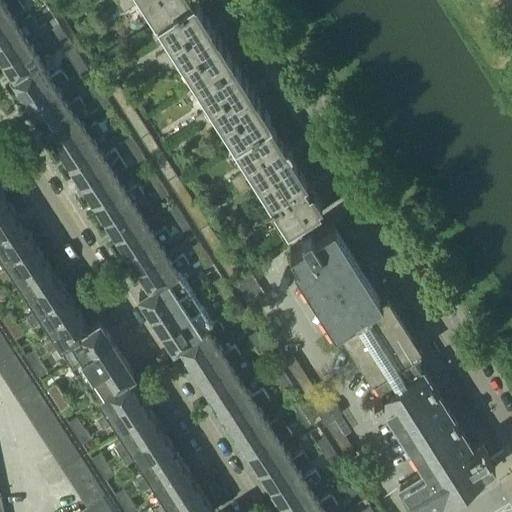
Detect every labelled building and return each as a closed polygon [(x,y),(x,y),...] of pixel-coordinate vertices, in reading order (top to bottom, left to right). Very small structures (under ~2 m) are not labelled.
[(0,0),(0,9),(14,0),(0,0)] [(14,0),(0,9),(0,37),(7,33),(4,29),(17,21),(12,13),(22,6),(18,0),(14,0)] [(133,4),(130,0),(122,0),(118,3),(123,10),(133,4)] [(188,0),(145,0),(150,6),(147,9),(155,22),(157,20),(188,0)] [(186,68),(195,81),(232,57),(195,0),(188,0),(157,20),(165,34),(169,31),(190,65),(186,68)] [(58,22),(51,11),(43,17),(50,28),(58,22)] [(0,37),(0,55),(2,58),(30,40),(41,33),(34,24),(23,31),(17,21),(4,29),(7,33),(0,37)] [(58,22),(50,28),(57,38),(65,33),(58,22)] [(11,76),(12,77),(40,59),(39,57),(40,56),(30,40),(2,58),(13,75),(11,76)] [(64,50),(71,60),(79,55),(72,44),(64,50)] [(159,62),(169,56),(164,50),(155,55),(159,62)] [(86,65),(79,55),(71,60),(78,71),(86,65)] [(169,56),(159,62),(163,69),(173,63),(169,56)] [(271,119),(232,57),(195,81),(203,94),(207,92),(229,127),(226,129),(234,143),(268,121),(271,119)] [(50,74),(40,59),(12,77),(23,95),(62,69),(61,67),(50,74)] [(23,95),(33,110),(48,100),(50,104),(64,96),(56,84),(67,77),(62,69),(23,95)] [(87,86),(94,96),(103,91),(96,80),(87,86)] [(170,163),(118,81),(110,86),(163,170),(233,278),(241,273),(170,163)] [(109,102),(103,91),(94,96),(101,107),(109,102)] [(46,130),(47,129),(75,111),(74,109),(84,103),(79,95),(68,102),(64,96),(50,104),(48,100),(33,110),(46,130)] [(120,119),(113,108),(105,113),(112,124),(120,119)] [(194,116),(198,123),(208,117),(203,110),(194,116)] [(47,129),(59,147),(98,121),(97,120),(86,127),(75,111),(47,129)] [(212,124),(208,117),(198,123),(202,130),(212,124)] [(59,147),(68,162),(84,152),(86,155),(99,147),(92,136),(103,129),(98,121),(59,147)] [(304,183),(307,181),(268,121),(234,143),(232,144),(240,157),(244,155),(266,188),(262,191),(273,209),(307,187),(304,183)] [(129,150),(137,144),(130,134),(122,139),(129,150)] [(137,144),(129,150),(135,160),(144,155),(137,144)] [(68,162),(76,174),(81,181),(120,156),(114,147),(103,154),(99,147),(86,155),(84,152),(68,162)] [(81,181),(94,201),(109,191),(107,187),(119,179),(115,172),(126,165),(120,156),(81,181)] [(152,187),(161,181),(154,170),(145,176),(152,187)] [(231,179),(235,185),(245,179),(241,172),(231,179)] [(94,201),(104,216),(132,198),(132,199),(143,192),(137,182),(126,189),(119,179),(107,187),(109,191),(94,201)] [(249,186),(245,179),(235,185),(239,192),(249,186)] [(161,181),(152,187),(159,197),(168,192),(161,181)] [(287,230),(320,209),(318,206),(321,204),(312,189),(309,192),(307,187),(273,209),(287,230)] [(0,205),(8,201),(7,199),(0,188),(0,205)] [(115,234),(143,216),(132,199),(132,198),(104,216),(115,234)] [(0,233),(21,220),(15,210),(15,208),(12,203),(9,202),(8,201),(0,205),(0,233)] [(174,219),(183,214),(176,203),(167,209),(174,219)] [(183,214),(174,219),(181,230),(189,225),(183,214)] [(154,232),(143,216),(115,234),(127,252),(165,227),(164,225),(154,232)] [(383,295),(354,250),(334,218),(289,247),(297,259),(294,261),(335,326),(340,323),(367,365),(361,371),(376,393),(377,393),(424,466),(400,482),(418,511),(419,511),(437,501),(441,507),(471,488),(468,482),(494,465),(478,439),(471,443),(413,353),(420,348),(385,294),(383,295)] [(19,250),(34,240),(33,238),(32,236),(30,231),(27,230),(21,220),(0,233),(0,252),(2,255),(17,246),(19,250)] [(167,253),(167,252),(160,242),(171,235),(165,227),(127,252),(137,267),(152,257),(154,261),(167,253)] [(190,245),(197,255),(206,250),(199,239),(190,245)] [(44,256),(36,244),(34,240),(19,250),(17,246),(2,255),(8,265),(0,270),(0,274),(5,282),(15,275),(16,275),(16,273),(44,256)] [(213,260),(206,250),(197,255),(204,266),(213,260)] [(171,259),(167,253),(154,261),(152,257),(137,267),(149,286),(149,287),(175,270),(177,269),(189,262),(182,252),(171,259)] [(55,273),(52,268),(51,266),(50,263),(48,259),(45,258),(44,256),(16,273),(16,275),(15,275),(26,292),(55,273)] [(139,293),(152,313),(167,303),(165,300),(186,286),(175,270),(149,287),(149,286),(139,293)] [(265,294),(251,272),(236,281),(250,304),(265,294)] [(67,291),(66,290),(65,288),(65,286),(62,281),(59,280),(55,273),(26,292),(36,308),(38,308),(38,309),(67,291)] [(219,290),(228,285),(221,273),(212,279),(219,290)] [(228,285),(219,290),(226,301),(235,296),(228,285)] [(152,313),(162,329),(198,305),(186,286),(165,300),(167,303),(152,313)] [(76,306),(72,299),(67,291),(38,309),(38,308),(36,308),(26,315),(33,325),(43,319),(49,328),(64,319),(61,316),(76,306)] [(247,314),(240,303),(231,308),(238,320),(247,314)] [(162,329),(174,347),(179,344),(178,343),(209,322),(198,305),(162,329)] [(70,338),(89,326),(89,325),(76,306),(61,316),(64,319),(49,328),(53,335),(44,341),(50,350),(70,338)] [(2,316),(9,326),(16,321),(10,311),(2,316)] [(178,343),(179,344),(191,363),(206,353),(204,349),(218,340),(213,332),(222,326),(217,317),(209,322),(178,343)] [(99,319),(89,325),(89,326),(70,338),(81,354),(95,345),(97,349),(112,339),(99,319)] [(23,331),(16,321),(9,326),(15,337),(23,331)] [(248,334),(255,345),(263,339),(256,329),(248,334)] [(0,355),(13,347),(7,338),(0,342),(0,355)] [(81,354),(93,373),(122,354),(112,339),(97,349),(95,345),(81,354)] [(270,350),(263,339),(255,345),(261,356),(270,350)] [(191,363),(201,378),(229,360),(230,361),(231,361),(230,359),(240,353),(234,344),(224,350),(218,340),(204,349),(206,353),(191,363)] [(0,368),(0,369),(19,357),(13,347),(0,355),(0,368)] [(25,352),(32,363),(40,358),(33,347),(25,352)] [(327,406),(293,353),(285,359),(341,446),(349,441),(335,418),(342,413),(335,401),(327,406)] [(134,373),(122,354),(93,373),(104,391),(128,375),(129,376),(134,373)] [(7,379),(26,367),(19,357),(0,369),(7,379)] [(47,369),(40,358),(32,363),(39,374),(47,369)] [(201,378),(209,391),(213,396),(242,377),(231,361),(230,361),(229,360),(201,378)] [(275,378),(285,372),(278,362),(268,368),(275,378)] [(13,388),(32,376),(26,367),(7,379),(13,388)] [(285,372),(275,378),(282,389),(291,383),(285,372)] [(128,375),(104,391),(97,395),(107,409),(107,410),(108,409),(108,410),(138,391),(129,376),(128,375)] [(19,398),(38,386),(32,376),(13,388),(19,398)] [(252,392),(242,377),(213,396),(224,414),(252,396),(251,394),(252,394),(252,392)] [(47,387),(54,398),(62,393),(56,382),(47,387)] [(25,408),(44,395),(38,386),(19,398),(25,408)] [(224,414),(234,429),(249,419),(252,423),(266,414),(258,403),(268,397),(261,386),(252,392),(252,394),(251,394),(252,396),(224,414)] [(114,420),(120,430),(136,420),(133,417),(149,407),(138,391),(108,410),(108,409),(107,410),(107,409),(96,416),(103,427),(114,420)] [(69,404),(62,393),(54,398),(61,409),(69,404)] [(31,418),(50,405),(44,395),(25,408),(31,418)] [(299,414),(308,409),(301,398),(292,403),(299,414)] [(37,427),(57,415),(50,405),(31,418),(37,427)] [(161,427),(156,418),(149,407),(133,417),(136,420),(120,430),(124,436),(113,443),(120,454),(161,427)] [(308,409),(299,414),(306,426),(315,420),(308,409)] [(68,420),(75,431),(83,425),(76,414),(68,420)] [(234,429),(242,441),(247,449),(286,423),(279,414),(270,420),(266,414),(252,423),(249,419),(234,429)] [(43,437),(63,424),(57,415),(37,427),(43,437)] [(247,449),(259,468),(275,459),(272,455),(286,446),(281,438),(291,432),(286,423),(247,449)] [(49,447),(69,434),(63,424),(43,437),(49,447)] [(90,436),(83,425),(75,431),(82,442),(90,436)] [(172,443),(161,427),(120,454),(125,461),(136,454),(142,463),(172,443)] [(55,456),(75,443),(69,434),(49,447),(55,456)] [(316,440),(323,450),(331,445),(324,434),(316,440)] [(62,466),(82,453),(75,443),(55,456),(62,466)] [(183,460),(176,450),(172,443),(142,463),(148,472),(137,479),(142,487),(183,460)] [(339,455),(331,445),(323,450),(330,461),(339,455)] [(259,468),(269,484),(297,465),(298,467),(299,466),(299,465),(309,459),(302,449),(292,456),(286,446),(272,455),(275,459),(259,468)] [(91,456),(97,467),(107,461),(100,450),(91,456)] [(68,475),(88,462),(82,453),(62,466),(68,475)] [(193,476),(191,473),(183,460),(142,487),(144,489),(154,482),(164,496),(193,476)] [(113,472),(107,461),(97,467),(104,478),(113,472)] [(74,485),(94,472),(88,462),(68,475),(74,485)] [(269,484),(278,497),(281,501),(310,483),(299,466),(298,467),(297,465),(269,484)] [(338,473),(345,483),(353,478),(346,467),(338,473)] [(80,495),(100,482),(94,472),(74,485),(80,495)] [(193,476),(164,496),(169,505),(159,511),(158,511),(174,511),(204,493),(193,476)] [(360,488),(353,478),(345,483),(352,494),(360,488)] [(80,495),(86,504),(102,495),(107,492),(100,482),(80,495)] [(320,499),(310,483),(281,501),(287,511),(303,511),(320,501),(320,500),(320,499)] [(121,502),(130,497),(123,487),(115,492),(121,502)] [(211,511),(215,510),(211,504),(204,493),(174,511),(211,511)] [(303,511),(328,511),(327,508),(336,502),(330,493),(320,499),(320,500),(320,501),(303,511)] [(113,511),(102,495),(86,504),(77,511),(75,511),(113,511)] [(130,497),(121,502),(127,511),(129,511),(137,507),(130,497)]
